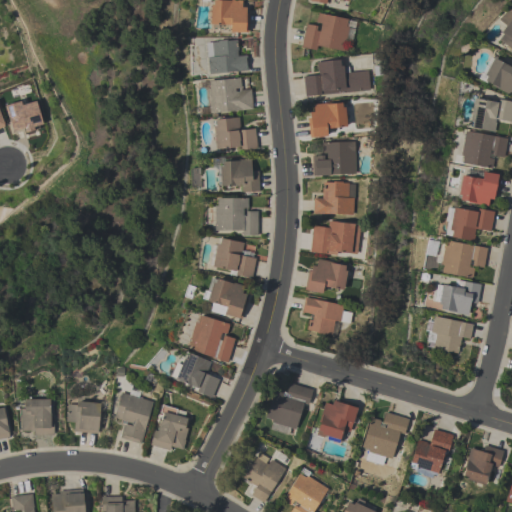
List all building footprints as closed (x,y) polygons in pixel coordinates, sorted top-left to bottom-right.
[(247,32),(229,32),(229,24),(209,24),(209,4),(212,4),(212,0),(240,0),(240,7),(244,7),(244,12),(247,13),(247,32)] [(511,50),(497,39),(501,33),(499,32),(504,25),(497,19),(508,8),(511,10),(511,50)] [(305,24),(315,26),(314,30),(318,31),(320,23),(315,22),(317,12),(346,19),(345,26),(354,28),(349,47),(344,45),(342,52),(315,46),(314,50),(300,47),(305,24)] [(205,57),(204,42),(217,41),(216,40),(225,39),(225,40),(236,39),(237,49),(233,50),(234,56),(246,55),(247,71),(208,74),(206,57),(205,57)] [(484,82),(476,78),(479,73),(480,74),(489,57),(491,59),(492,58),(510,68),(511,64),(511,86),(508,94),(485,82),(484,82)] [(348,72),(366,70),(368,88),(304,96),(302,75),(316,73),(315,63),(340,60),(340,61),(347,61),(348,72)] [(198,114),(197,107),(205,106),(203,88),(197,89),(197,81),(239,77),(240,90),(249,89),(251,109),(209,113),(198,114)] [(37,98),(45,123),(34,126),(25,129),(24,124),(12,127),(5,102),(21,98),(22,102),(37,98)] [(511,107),(509,122),(495,119),(492,132),(470,127),(470,126),(468,125),(469,121),(468,120),(472,98),(497,103),(497,99),(511,101),(511,107)] [(345,126),(325,128),(326,136),(311,137),(308,111),(312,111),(312,104),(332,102),(332,103),(340,103),(341,107),(343,107),(345,126)] [(220,153),(198,155),(197,148),(214,146),(212,126),(215,126),(214,119),(237,117),(239,130),(254,128),(256,147),(239,149),(239,146),(219,148),(220,153)] [(505,138),(502,156),(491,154),(492,150),(488,150),(487,158),(492,159),(490,168),(460,163),(461,155),(453,154),(457,134),(463,136),(464,130),(505,138)] [(311,175),(311,155),(322,155),(322,160),(326,160),(325,152),(320,152),(319,142),(353,141),(354,174),(311,175)] [(258,191),(241,192),(240,184),(219,185),(218,166),(211,166),(211,157),(223,157),(223,161),(236,160),(236,159),(249,159),(250,172),(257,171),(258,191)] [(460,175),(479,178),(481,171),(496,173),(496,174),(499,175),(496,194),(493,193),(492,199),(488,198),(486,206),(466,202),(466,200),(458,199),(459,194),(456,193),(460,175)] [(311,213),(312,197),(324,198),(325,192),(321,192),(321,181),(331,182),(331,181),(341,181),(341,182),(353,183),(352,215),(311,213)] [(256,235),(240,235),(240,230),(214,230),(213,206),(216,206),(216,198),(247,197),(247,207),(241,207),(241,215),(244,215),(244,211),(256,211),(256,235)] [(443,235),(445,221),(443,221),(445,207),(452,208),(452,207),(476,211),(477,208),(492,211),(489,231),(473,228),(472,234),(473,234),(472,241),(449,237),(449,236),(443,235)] [(311,225),(326,227),(327,220),(359,224),(356,253),(336,251),(335,255),(308,252),(311,225)] [(208,265),(210,252),(209,251),(210,244),(215,245),(215,243),(217,244),(218,239),(219,239),(219,238),(242,242),(240,250),(252,252),(251,257),(254,258),(250,278),(234,274),(234,271),(211,266),(211,265),(208,265)] [(443,240),(485,248),(482,267),(471,265),(471,260),(468,260),(467,267),(472,268),(471,277),(441,272),(442,264),(439,264),(443,240)] [(307,270),(309,270),(310,265),(314,265),(316,258),(336,262),(336,263),(344,265),(343,270),(346,270),(342,290),(321,286),(320,292),(303,289),(307,270)] [(240,319),(222,314),(222,315),(208,311),(211,301),(200,298),(203,289),(206,290),(210,278),(214,279),(215,278),(230,283),(231,282),(242,286),(240,292),(245,294),(243,299),(246,300),(240,319)] [(437,301),(432,300),(435,284),(440,285),(440,284),(453,287),(454,279),(479,284),(475,303),(468,302),(466,315),(446,311),(447,310),(438,309),(439,304),(437,303),(437,301)] [(342,305),(341,310),(351,312),(349,324),(333,320),(330,334),(324,333),(323,334),(314,332),(314,331),(305,329),(307,319),(311,320),(312,313),(300,311),(303,296),(342,305)] [(188,339),(180,337),(183,327),(186,328),(189,319),(196,322),(198,314),(228,324),(224,335),(233,338),(226,361),(188,349),(189,346),(186,345),(188,339)] [(471,324),(468,339),(459,337),(456,353),(446,351),(446,352),(440,351),(440,349),(431,348),(432,342),(425,340),(427,330),(429,331),(432,316),(471,324)] [(169,376),(174,363),(179,365),(182,357),(185,358),(187,352),(209,361),(206,371),(204,370),(203,373),(218,379),(211,398),(195,391),(196,388),(174,379),(174,378),(169,376)] [(282,391),(281,396),(288,398),(289,394),(285,393),(288,382),(311,390),(306,404),(302,403),(294,429),(289,427),(287,435),(269,429),(271,422),(270,422),(271,419),(264,417),(273,388),(282,391)] [(127,394),(129,389),(139,392),(138,397),(151,401),(143,429),(144,429),(139,444),(118,437),(122,426),(118,424),(119,419),(112,417),(120,391),(127,394)] [(49,419),(52,419),(53,434),(32,435),(32,430),(20,431),(19,408),(23,408),(23,399),(48,398),(49,419)] [(338,402),(338,399),(356,405),(348,431),(341,429),(339,436),(340,436),(338,442),(325,438),(326,435),(323,435),(323,437),(315,434),(316,430),(318,422),(317,422),(323,402),(330,404),(331,400),(338,402)] [(96,433),(72,431),(72,421),(65,421),(66,403),(75,404),(75,400),(99,402),(96,433)] [(185,411),(183,417),(186,418),(183,427),(187,428),(184,439),(184,440),(182,449),(170,446),(168,450),(148,444),(153,429),(156,430),(158,422),(159,422),(162,413),(158,412),(161,404),(185,411)] [(9,437),(0,438),(0,406),(2,406),(9,437)] [(407,419),(403,434),(398,432),(390,458),(384,456),(381,466),(364,460),(367,449),(360,447),(369,417),(379,420),(378,422),(380,422),(384,412),(407,419)] [(428,443),(432,429),(451,435),(447,451),(443,449),(436,473),(429,471),(428,474),(421,472),(422,468),(415,466),(414,469),(408,467),(410,462),(409,462),(416,439),(428,443)] [(481,451),(483,445),(501,450),(497,467),(489,465),(484,485),(465,480),(466,476),(461,475),(468,448),(481,451)] [(262,502),(249,494),(255,486),(250,483),(249,484),(240,478),(246,469),(245,469),(250,461),(251,461),(254,456),(252,456),(255,452),(257,453),(258,453),(266,459),(264,462),(267,464),(269,459),(270,460),(275,451),(284,457),(279,465),(284,468),(262,502)] [(326,488),(312,511),(313,511),(288,511),(293,505),(296,507),(298,504),(292,500),(289,505),(281,500),(298,473),(304,477),(305,476),(298,472),(301,467),(309,472),(306,476),(326,488)] [(511,505),(511,504),(503,501),(511,471),(511,505)] [(50,511),(49,494),(58,493),(57,491),(81,489),(83,511),(50,511)] [(30,493),(32,511),(7,511),(7,509),(11,508),(9,496),(30,493)] [(120,496),(120,500),(133,500),(133,511),(100,511),(100,496),(120,496)] [(352,504),(353,501),(354,502),(357,497),(363,501),(361,505),(374,511),(373,511),(340,511),(346,501),(352,504)]
